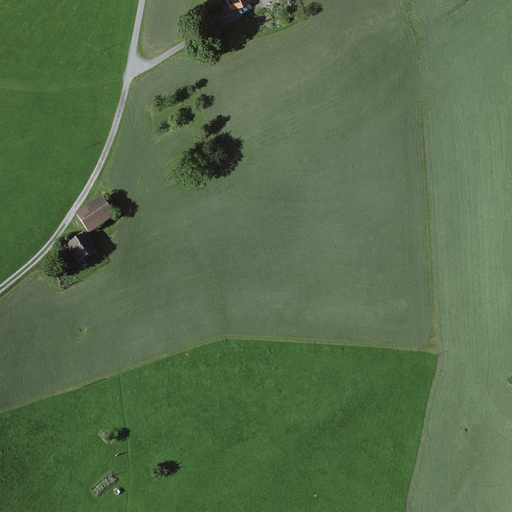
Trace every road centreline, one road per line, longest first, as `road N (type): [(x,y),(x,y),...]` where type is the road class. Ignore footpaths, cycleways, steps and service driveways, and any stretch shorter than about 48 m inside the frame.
road 1 (track): [(511,325),(381,380),(262,455),(157,497)]
road 2 (track): [(129,76),(105,155),(82,197),(30,265),(0,287)]
road 3 (track): [(129,76),(93,86),(0,87)]
